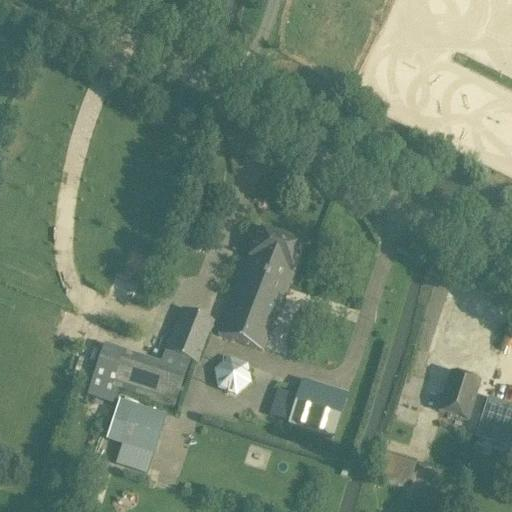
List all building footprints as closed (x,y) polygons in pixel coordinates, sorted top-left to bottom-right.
[(261,230),(245,269),(289,287),(305,247),(261,230)] [(289,287),(245,269),(218,337),(262,355),(289,287)] [(196,366),(210,330),(212,323),(183,312),(167,355),(190,364),(196,366)] [(167,355),(164,354),(158,371),(184,380),(190,364),(167,355)] [(217,392),(235,399),(250,386),(247,367),(228,360),(214,373),(217,392)] [(450,376),(438,414),(467,423),(479,385),(450,376)] [(288,427),(332,441),(346,398),(303,384),(288,427)] [(473,434),(505,444),(511,420),(511,409),(484,401),(473,434)] [(112,424),(106,443),(153,458),(159,439),(112,424)] [(377,473),(410,483),(416,464),(382,454),(377,473)]
